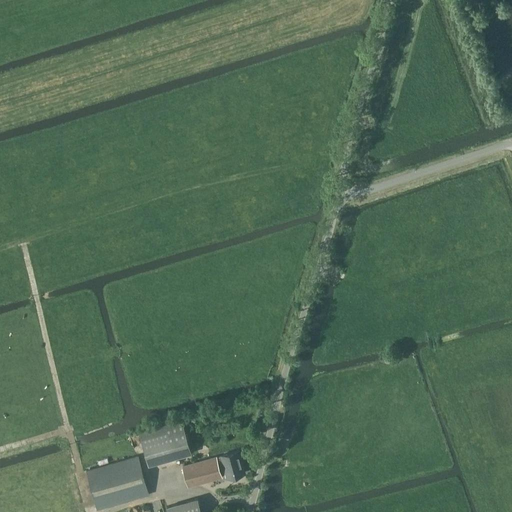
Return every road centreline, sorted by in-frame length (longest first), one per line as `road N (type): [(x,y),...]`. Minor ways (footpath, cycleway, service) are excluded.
road 1 (unclassified): [(250,511),(339,193)]
road 2 (unclassified): [(339,193),(391,0)]
road 3 (track): [(67,428),(24,245)]
road 4 (unclassified): [(511,143),(339,193)]
road 5 (track): [(109,351),(283,375)]
road 6 (track): [(90,511),(67,428),(0,448)]
road 7 (track): [(0,33),(128,0)]
